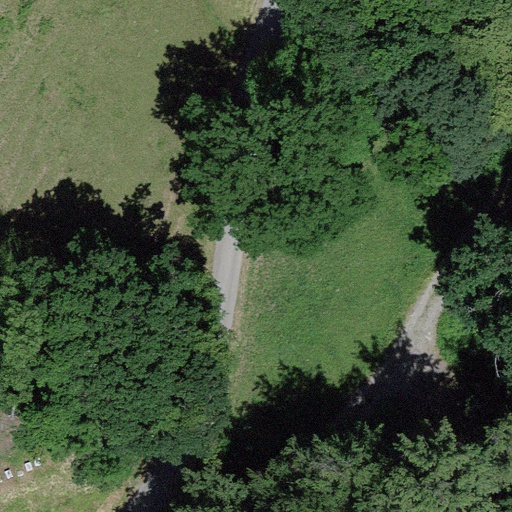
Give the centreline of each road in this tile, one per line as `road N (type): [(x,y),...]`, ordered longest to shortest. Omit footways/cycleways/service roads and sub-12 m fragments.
road 1 (residential): [(279,0),(186,220),(107,511)]
road 2 (track): [(247,511),(299,472),(415,341),(511,192)]
